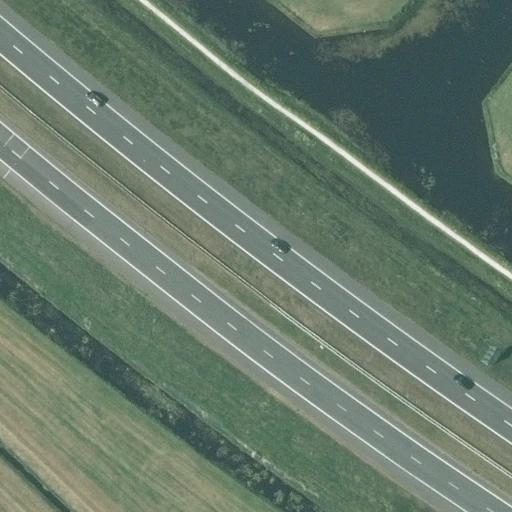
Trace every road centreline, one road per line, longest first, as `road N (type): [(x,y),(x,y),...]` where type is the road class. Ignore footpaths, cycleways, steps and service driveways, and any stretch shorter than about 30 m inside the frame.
road 1 (motorway): [(511,432),(245,237),(0,39)]
road 2 (motorway): [(0,143),(289,370),(489,511)]
